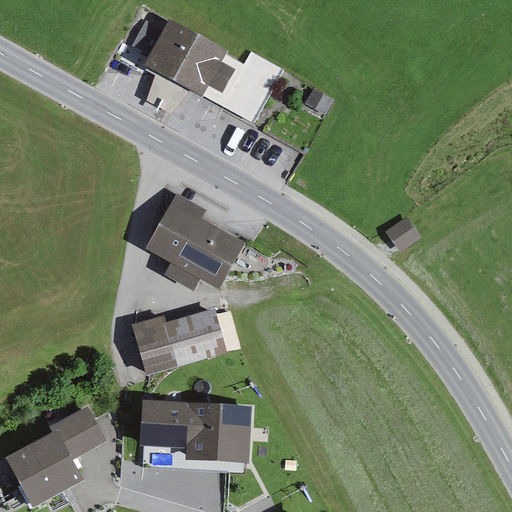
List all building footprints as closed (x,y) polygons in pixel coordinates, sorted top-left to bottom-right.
[(162,33),(149,26),(137,49),(153,57),(147,68),(257,126),(283,76),(234,50),(230,57),(169,25),(162,33)] [(148,254),(217,291),(241,245),(204,225),(208,216),(177,199),(148,254)] [(409,223),(388,238),(400,255),(421,240),(409,223)] [(165,320),(134,330),(148,378),(229,354),(217,312),(167,326),(165,320)] [(250,412),(146,407),(144,447),(191,449),(190,460),(248,463),(250,412)] [(8,464),(33,509),(84,481),(73,461),(108,442),(89,409),(54,429),(59,436),(8,464)] [(191,449),(144,447),(143,471),(194,473),(243,475),(244,451),(191,449)]
